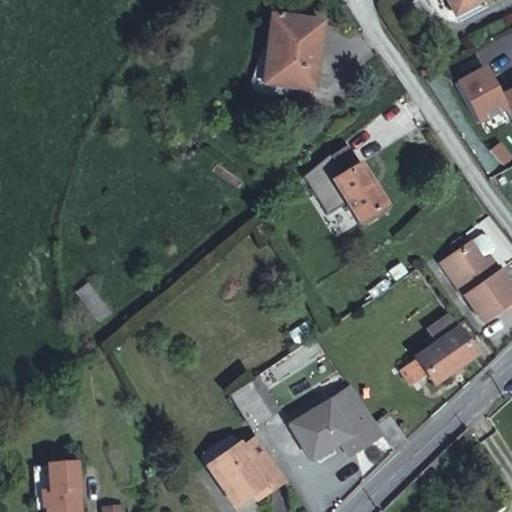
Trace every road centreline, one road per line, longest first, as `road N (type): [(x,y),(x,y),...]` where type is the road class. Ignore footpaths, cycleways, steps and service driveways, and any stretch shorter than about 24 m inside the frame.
road 1 (residential): [(511,223),(462,165),(351,0)]
road 2 (residential): [(511,361),(359,511)]
